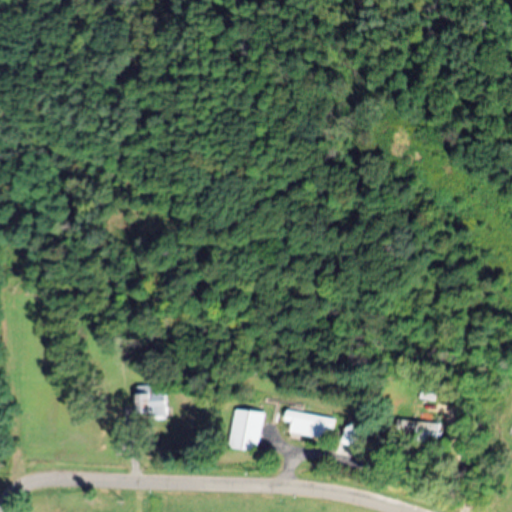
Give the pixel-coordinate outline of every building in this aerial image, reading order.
[(167,385),(139,385),(139,418),(167,418),(167,385)] [(288,410),(286,422),(293,423),(291,434),(326,441),(327,431),(333,432),(335,419),(288,410)] [(264,413),(236,411),(232,450),(261,453),(264,413)] [(396,441),(430,442),(430,438),(441,438),(441,423),(397,421),(396,441)] [(342,445),(358,449),(364,428),(348,424),(342,445)]
